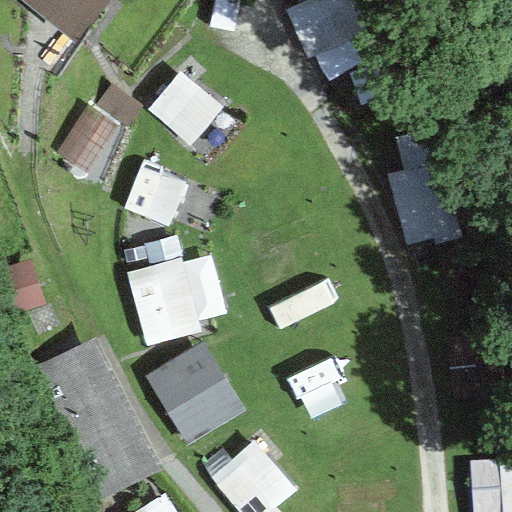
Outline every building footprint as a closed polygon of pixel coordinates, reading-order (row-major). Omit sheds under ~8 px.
[(62,0),(73,8),(79,0),(62,0)] [(268,29),(273,0),(217,0),(214,20),(268,29)] [(311,51),(373,23),(362,0),(291,0),(289,1),(311,51)] [(151,101),(194,136),(226,97),(183,62),(151,101)] [(460,230),(444,125),(395,133),(411,238),(460,230)] [(185,238),(129,252),(150,339),(206,325),(185,238)] [(187,435),(250,403),(212,330),(149,363),(187,435)] [(143,467),(81,346),(28,373),(90,494),(143,467)] [(215,469),(253,511),(264,511),(301,480),(258,431),(215,469)] [(511,511),(511,456),(476,457),(477,511),(511,511)] [(188,511),(172,484),(123,511),(188,511)]
